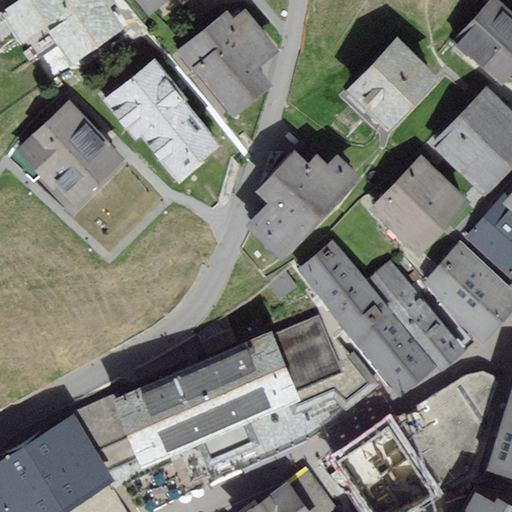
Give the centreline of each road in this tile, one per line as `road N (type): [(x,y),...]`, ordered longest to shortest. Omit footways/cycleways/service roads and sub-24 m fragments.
road 1 (residential): [(0,434),(25,411),(161,338),(193,310),(276,133),(299,0)]
road 2 (residential): [(505,344),(409,402),(178,511)]
